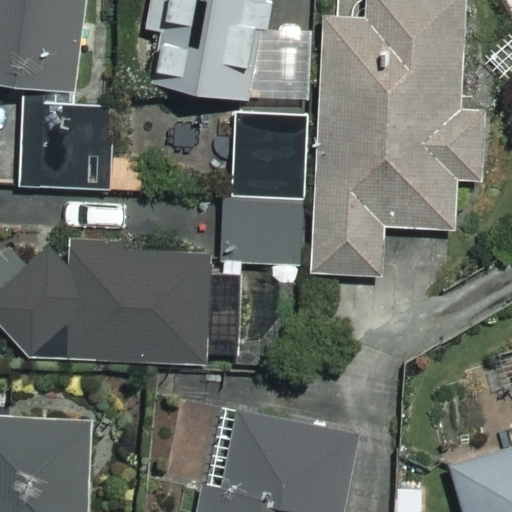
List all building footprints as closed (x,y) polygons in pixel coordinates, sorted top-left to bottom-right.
[(89,0),(0,0),(0,81),(80,89),(89,0)] [(275,0),(156,0),(154,29),(166,30),(161,85),(311,98),(317,31),(273,27),(275,0)] [(331,14),(325,116),(315,272),(386,276),(389,224),(459,229),(463,173),(486,175),(491,104),(469,103),(475,0),(373,0),(373,17),(331,14)] [(101,105),(27,103),(24,185),(99,187),(101,105)] [(315,272),(325,116),(238,111),(228,266),(315,272)] [(116,247),(80,213),(0,296),(0,323),(34,355),(207,368),(215,254),(116,247)] [(341,511),(359,436),(229,406),(204,511),(341,511)] [(85,511),(88,429),(0,425),(0,511),(85,511)] [(511,511),(511,444),(454,462),(468,511),(511,511)]
